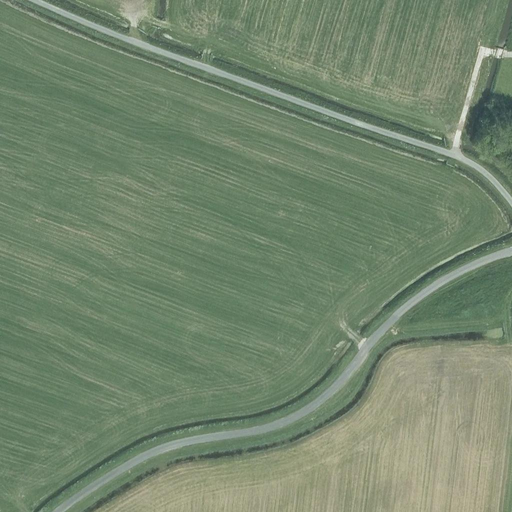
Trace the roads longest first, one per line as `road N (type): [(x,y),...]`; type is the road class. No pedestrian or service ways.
road 1 (unclassified): [(511,252),(455,274),(407,306),(334,388),(293,418),(162,448),(57,511)]
road 2 (unclassified): [(511,202),(489,177),(446,152),(32,0)]
road 3 (track): [(453,156),(482,50),(511,54)]
